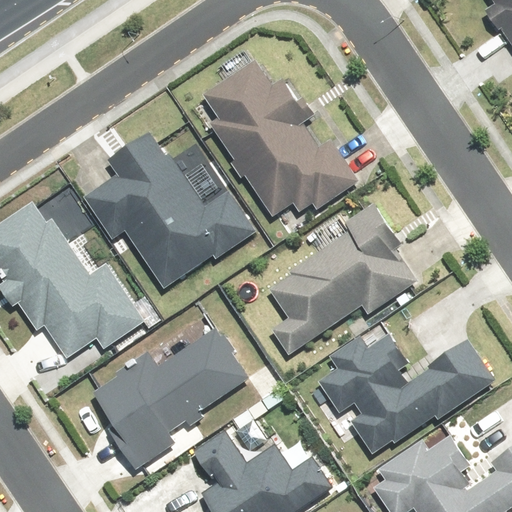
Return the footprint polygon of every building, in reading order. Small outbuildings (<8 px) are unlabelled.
[(511,0),(491,0),(495,5),(481,15),(511,57),(511,0)] [(302,122),(312,115),(301,100),(296,104),(280,81),(273,86),(256,61),(199,99),(215,121),(206,127),(270,221),(291,207),(297,216),(310,207),(315,214),(359,184),(350,172),(330,142),(320,148),(302,122)] [(159,289),(213,253),(217,261),(256,235),(251,227),(256,224),(199,140),(166,162),(149,136),(108,163),(117,176),(83,199),(112,243),(123,235),(159,289)] [(36,197),(0,220),(0,288),(32,339),(48,328),(65,355),(97,334),(105,340),(144,316),(111,265),(90,279),(36,197)] [(306,236),(319,254),(266,290),(285,321),(269,332),(285,357),(361,308),(367,315),(415,284),(393,251),(401,246),(374,205),(350,221),(343,211),(306,236)] [(159,368),(148,353),(91,393),(141,463),(172,441),(169,436),(249,378),(214,329),(159,368)] [(495,382),(489,375),(467,343),(404,386),(394,371),(404,365),(385,338),(362,354),(352,340),(326,358),(336,373),(317,386),(336,415),(352,404),(361,416),(351,423),(374,455),(432,414),(437,422),(495,382)] [(511,403),(472,430),(491,459),(511,444),(511,403)] [(225,435),(199,453),(224,489),(200,505),(204,511),(297,511),(334,488),(315,459),(293,473),(273,444),(243,463),(225,435)] [(427,453),(422,445),(377,473),(383,483),(372,489),(386,511),(411,511),(414,510),(414,511),(502,511),(511,506),(511,448),(489,464),(496,473),(478,485),(448,439),(427,453)]
